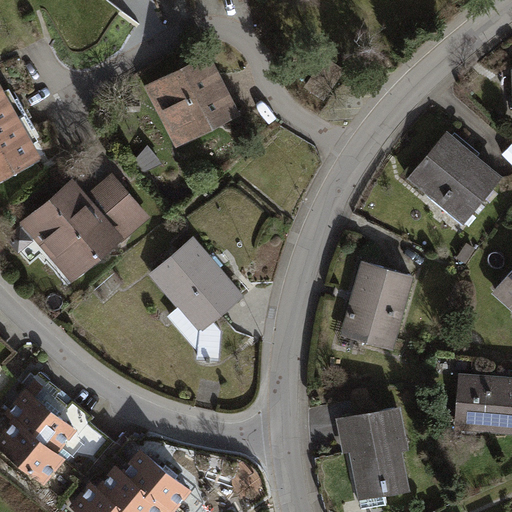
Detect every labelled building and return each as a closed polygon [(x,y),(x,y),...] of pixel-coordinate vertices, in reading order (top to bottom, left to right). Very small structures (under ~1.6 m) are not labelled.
[(210,49),(144,84),(176,147),(243,112),(210,49)] [(0,79),(0,177),(42,153),(0,79)] [(503,175),(446,129),(407,177),(464,223),(503,175)] [(74,174),(19,221),(72,282),(121,240),(122,242),(152,216),(113,171),(89,192),(74,174)] [(196,235),(149,274),(179,307),(169,316),(199,351),(198,358),(221,361),(224,329),(215,320),(246,294),(196,235)] [(414,274),(361,259),(340,334),(393,349),(414,274)] [(511,269),(492,291),(511,309),(511,269)] [(511,379),(459,375),(455,426),(511,430),(511,379)] [(12,418),(0,433),(0,447),(45,485),(69,456),(62,450),(79,429),(27,386),(5,413),(12,418)] [(400,405),(335,418),(342,453),(349,452),(358,500),(410,490),(402,449),(408,448),(400,405)] [(91,479),(70,505),(78,511),(163,511),(165,510),(167,511),(175,511),(194,489),(141,447),(124,468),(116,462),(98,485),(91,479)]
